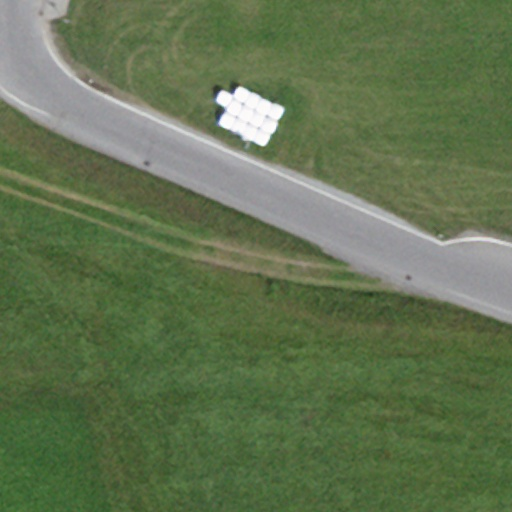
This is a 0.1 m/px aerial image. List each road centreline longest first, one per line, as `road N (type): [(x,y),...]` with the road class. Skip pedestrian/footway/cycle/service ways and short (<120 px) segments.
road 1 (residential): [(0,18),(24,64),(73,105),(511,291)]
road 2 (track): [(0,182),(126,229),(319,278),(454,270)]
